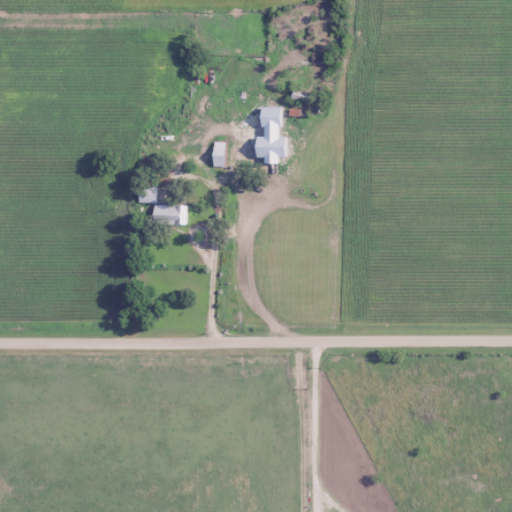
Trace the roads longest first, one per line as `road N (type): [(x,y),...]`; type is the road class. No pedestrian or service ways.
road 1 (residential): [(511,340),(0,342)]
road 2 (residential): [(219,342),(213,239),(190,155),(191,58),(172,36),(0,57)]
